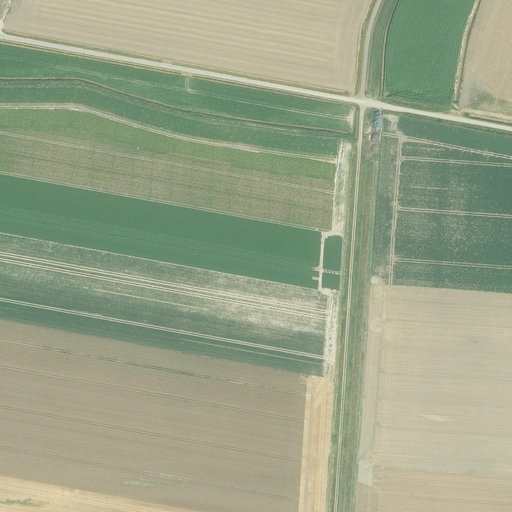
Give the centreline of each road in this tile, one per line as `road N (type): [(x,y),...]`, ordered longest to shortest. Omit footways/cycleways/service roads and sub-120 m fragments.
road 1 (unclassified): [(511,129),(0,35)]
road 2 (track): [(335,511),(361,101),(378,0)]
